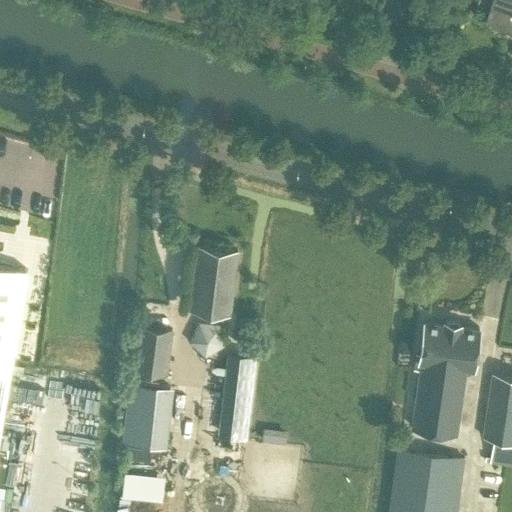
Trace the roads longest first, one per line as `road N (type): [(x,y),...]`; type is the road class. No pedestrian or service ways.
road 1 (tertiary): [(511,239),(0,93)]
road 2 (unclassified): [(511,115),(106,0)]
